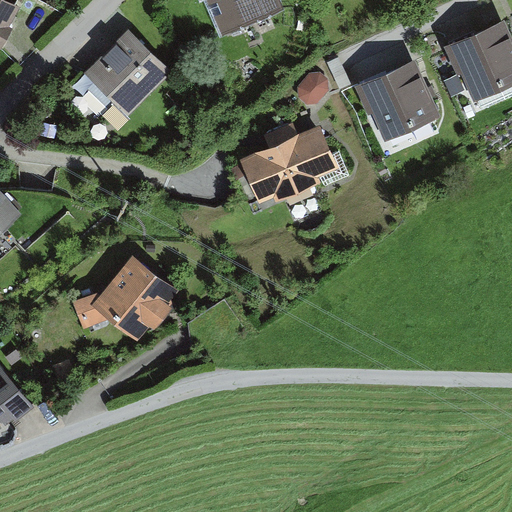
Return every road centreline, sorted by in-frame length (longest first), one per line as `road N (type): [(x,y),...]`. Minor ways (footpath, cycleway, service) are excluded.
road 1 (unclassified): [(0,461),(237,379),(511,381)]
road 2 (residential): [(0,112),(110,0)]
